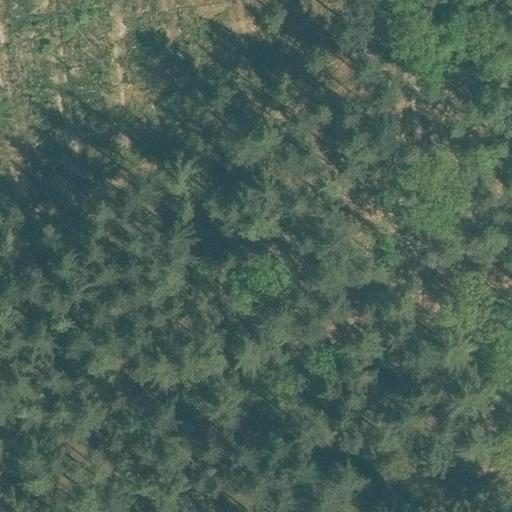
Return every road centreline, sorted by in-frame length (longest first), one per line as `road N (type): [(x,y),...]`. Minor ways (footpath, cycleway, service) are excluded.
road 1 (track): [(386,0),(452,213)]
road 2 (track): [(470,274),(511,424)]
